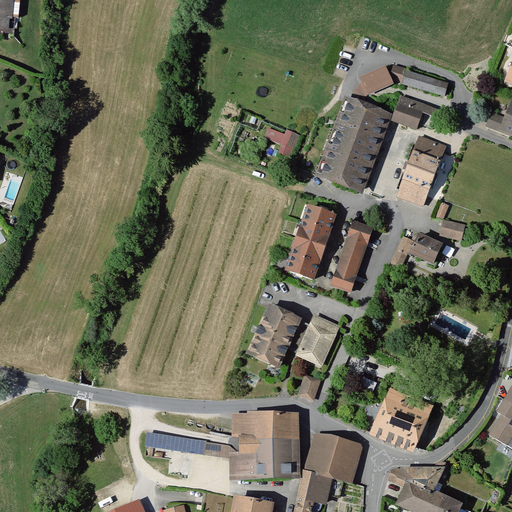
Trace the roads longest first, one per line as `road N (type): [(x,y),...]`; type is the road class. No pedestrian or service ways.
road 1 (residential): [(310,186),(402,217),(311,415)]
road 2 (residential): [(65,388),(180,405),(286,404),(311,415)]
road 3 (residential): [(381,455),(430,458),(470,425),(497,372),(511,305)]
